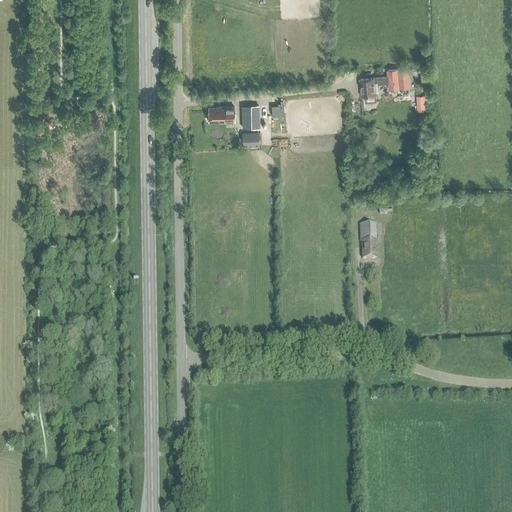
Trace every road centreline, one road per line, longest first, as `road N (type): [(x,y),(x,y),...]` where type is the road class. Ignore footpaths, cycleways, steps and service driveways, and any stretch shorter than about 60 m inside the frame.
road 1 (unknown): [(118,511),(110,0)]
road 2 (primary): [(151,511),(144,0)]
road 3 (unclassified): [(180,358),(176,0)]
road 4 (unclassified): [(180,358),(370,355),(436,375),(511,384)]
road 5 (unclassified): [(182,511),(180,358)]
